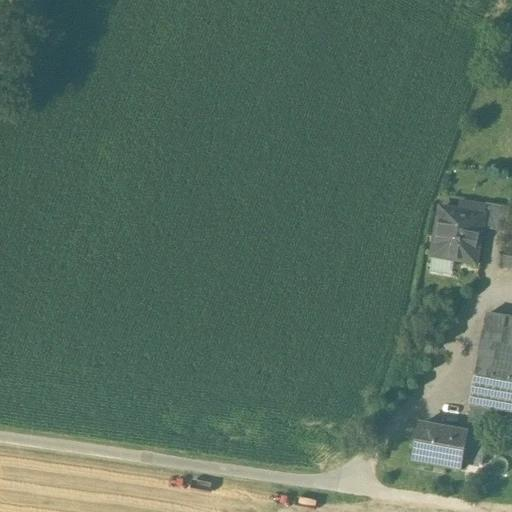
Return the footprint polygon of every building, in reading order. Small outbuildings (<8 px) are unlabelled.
[(437,209),(429,257),(474,266),(482,218),(437,209)] [(511,237),(504,236),(498,270),(511,272),(511,237)] [(511,323),(482,316),(462,407),(469,408),(485,413),(511,418),(511,323)] [(469,408),(463,436),(460,452),(476,455),(485,413),(469,408)] [(463,436),(413,425),(405,462),(455,473),(460,452),(463,436)]
